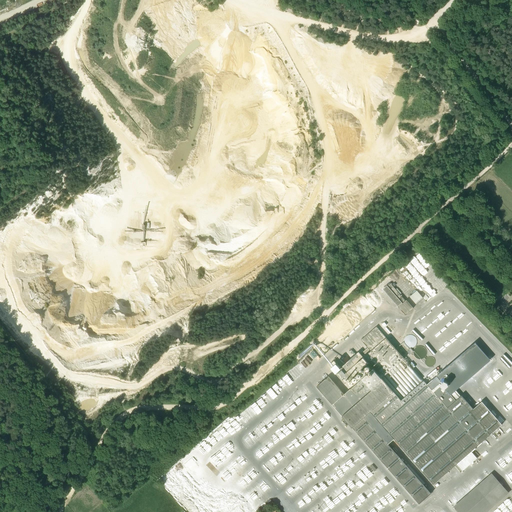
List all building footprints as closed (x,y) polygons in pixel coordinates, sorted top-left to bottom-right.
[(405,301),(390,283),(383,289),(406,315),(414,308),(406,300),(405,301)] [(419,289),(411,295),(417,302),(424,297),(419,289)] [(317,387),(419,504),(431,494),(388,444),(394,439),(434,484),(456,464),(463,471),(472,463),(472,462),(477,458),(471,452),(502,425),(482,402),(473,409),(462,395),(457,389),(480,370),(460,348),(401,401),(382,378),(404,358),(377,327),(361,340),(368,348),(360,354),(359,352),(342,367),(350,376),(348,377),(334,361),(330,365),(346,383),(369,363),(374,369),(344,394),(329,377),(317,387)] [(413,348),(419,345),(414,334),(404,339),(408,347),(412,345),(413,348)] [(492,473),(476,487),(494,507),(509,493),(492,473)]
